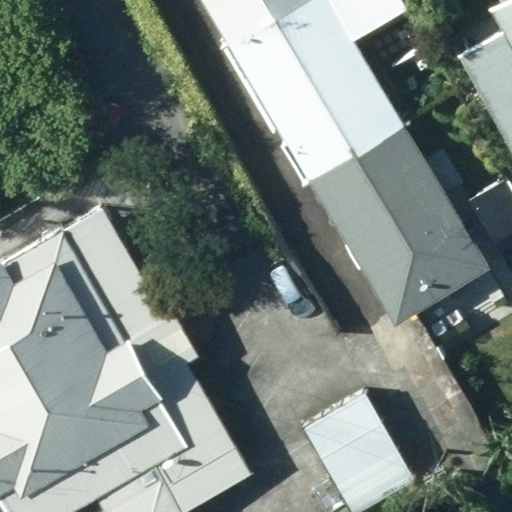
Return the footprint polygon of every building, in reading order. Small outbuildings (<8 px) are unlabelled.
[(205,0),(231,42),(303,0),(205,0)] [(303,0),(231,42),(310,176),(401,122),(329,0),(303,0)] [(394,0),(372,0),(354,10),(390,76),(426,57),(394,0)] [(511,0),(492,0),(503,17),(461,40),(511,134),(511,0)] [(488,270),(401,122),(310,176),(398,323),(488,270)] [(511,208),(494,178),(465,192),(490,234),(511,220),(511,208)] [(231,470),(96,204),(0,254),(0,501),(5,511),(32,511),(91,483),(100,501),(77,511),(182,511),(176,499),(231,470)] [(411,472),(361,386),(299,420),(348,508),(411,472)]
